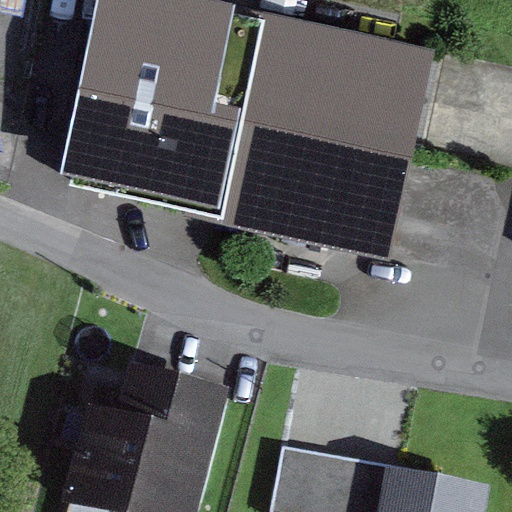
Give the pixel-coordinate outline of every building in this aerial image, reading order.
[(304,35),(188,10),(147,195),(262,221),(304,35)] [(420,61),(304,35),(262,221),(378,247),(420,61)] [(142,450),(207,466),(224,395),(135,373),(124,416),(149,422),(142,450)] [(195,511),(207,466),(142,450),(149,422),(124,416),(91,408),(68,501),(78,504),(76,511),(195,511)] [(487,511),(492,487),(283,449),(271,511),(487,511)]
